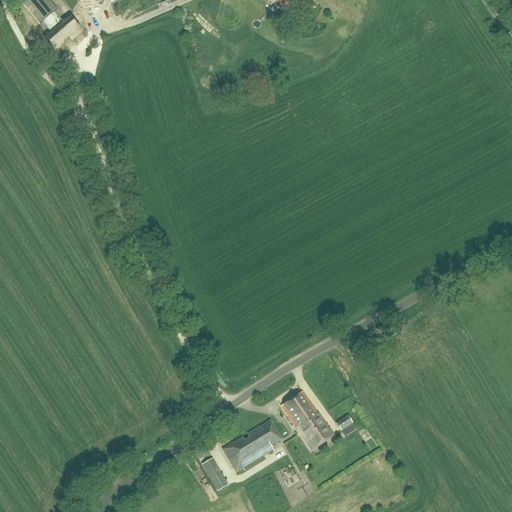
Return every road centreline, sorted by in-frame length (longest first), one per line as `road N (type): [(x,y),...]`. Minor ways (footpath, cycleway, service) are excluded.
road 1 (tertiary): [(98,511),(146,466),(257,388),(511,245)]
road 2 (track): [(229,407),(160,300),(82,99),(84,53),(98,35)]
road 3 (unknown): [(82,99),(46,76),(7,0)]
